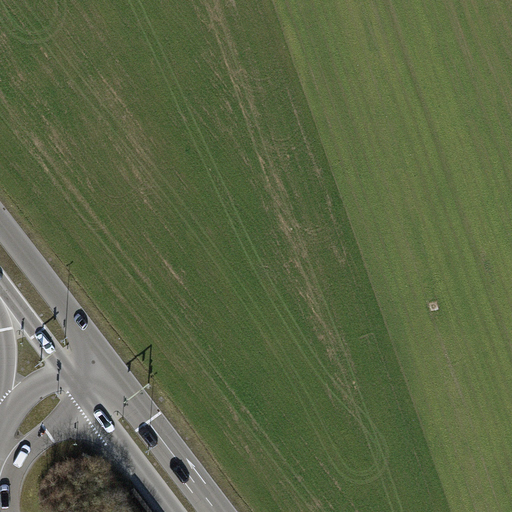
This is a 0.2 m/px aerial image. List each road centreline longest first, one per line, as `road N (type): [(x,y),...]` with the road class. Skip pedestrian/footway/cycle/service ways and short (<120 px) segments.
road 1 (secondary): [(218,511),(106,362)]
road 2 (secondary): [(106,362),(0,222)]
road 3 (secondary): [(88,401),(172,511)]
